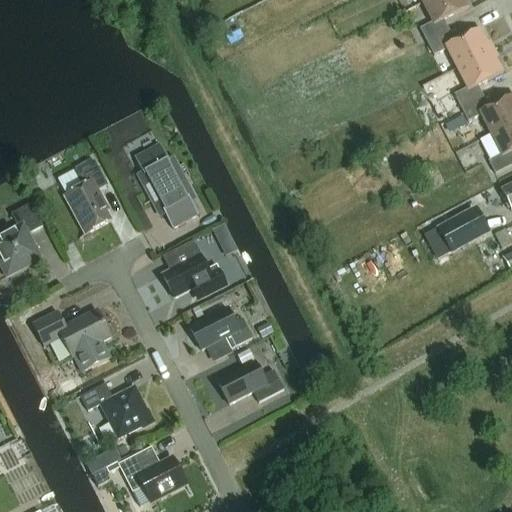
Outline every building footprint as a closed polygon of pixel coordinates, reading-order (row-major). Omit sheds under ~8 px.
[(432,26),(420,32),(426,45),(449,33),(443,23),(469,10),(463,0),(428,0),(421,4),(432,26)] [(449,33),(426,45),(434,59),(446,53),(456,71),(491,53),(480,31),(455,44),(449,33)] [(467,91),(454,98),(461,112),(483,100),(478,89),(503,76),(491,53),(456,71),(467,91)] [(443,95),(459,89),(455,77),(439,83),(443,95)] [(483,100),(461,112),(468,125),(481,118),(491,138),(511,126),(511,98),(489,110),(483,100)] [(501,157),(488,164),(495,178),(511,168),(511,155),(511,126),(491,138),(501,157)] [(172,232),(198,219),(190,204),(193,203),(172,163),(169,165),(160,148),(134,162),(172,232)] [(88,237),(111,224),(95,195),(108,189),(94,164),(73,175),(81,190),(67,198),(88,237)] [(511,188),(501,194),(511,215),(511,188)] [(42,230),(30,208),(11,218),(17,230),(0,239),(0,269),(6,281),(22,273),(20,271),(40,260),(28,238),(42,230)] [(450,258),(490,237),(476,210),(436,230),(450,258)] [(494,238),(501,252),(511,247),(511,245),(506,232),(494,238)] [(170,274),(162,279),(174,302),(192,293),(198,304),(204,301),(225,290),(215,270),(207,274),(200,259),(193,245),(163,261),(170,274)] [(511,254),(503,260),(511,273),(511,272),(511,254)] [(234,326),(226,311),(189,331),(201,354),(225,342),(231,353),(252,342),(242,322),(234,326)] [(111,341),(97,314),(65,330),(57,316),(32,329),(43,350),(61,341),(72,361),(73,360),(82,376),(109,362),(100,346),(111,341)] [(273,336),(269,327),(257,333),(262,341),(273,336)] [(253,362),(249,353),(237,359),(242,368),(253,362)] [(253,396),(258,406),(283,394),(273,374),(262,380),(254,365),(216,385),(229,408),(253,396)] [(100,409),(118,443),(141,431),(142,432),(154,426),(148,414),(146,414),(134,391),(112,402),(105,388),(80,400),(88,415),(100,409)] [(133,496),(143,491),(150,505),(185,486),(173,463),(161,469),(151,450),(118,468),(133,496)] [(96,461),(86,466),(92,478),(102,473),(96,461)] [(109,484),(104,474),(93,480),(98,490),(109,484)]
